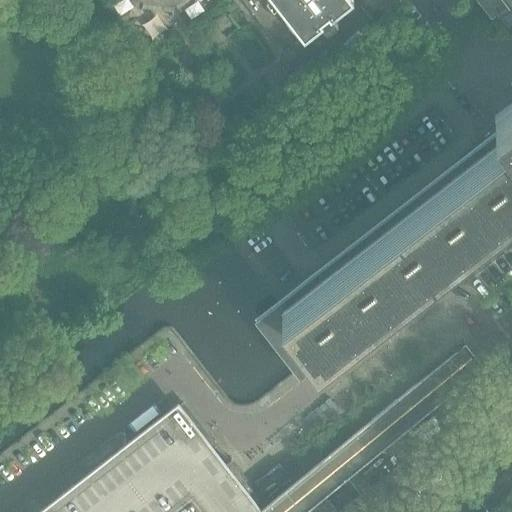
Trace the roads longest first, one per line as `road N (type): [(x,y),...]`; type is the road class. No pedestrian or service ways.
road 1 (residential): [(0,509),(175,379),(192,385),(224,427),(240,437),(252,433),(441,288)]
road 2 (residential): [(511,72),(466,65),(415,0)]
road 3 (residential): [(511,385),(441,288)]
